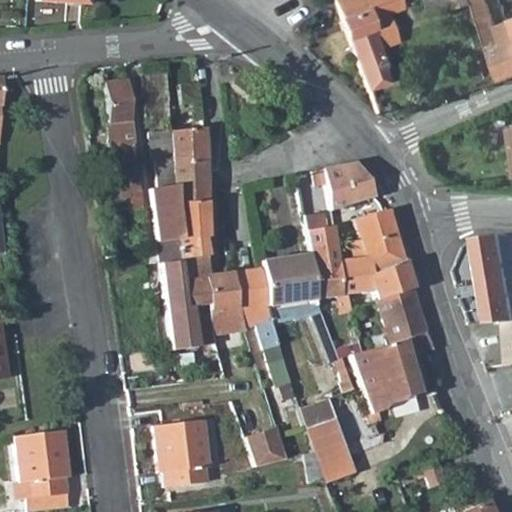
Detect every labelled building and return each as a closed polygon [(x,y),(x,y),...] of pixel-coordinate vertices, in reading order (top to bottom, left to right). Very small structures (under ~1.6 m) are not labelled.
[(380,13),(402,6),(400,0),(333,0),(366,87),(387,80),(379,57),(381,56),(373,34),(385,29),(380,13)] [(429,0),(434,15),(450,10),(473,2),(472,0),(429,0)] [(511,76),(511,25),(511,24),(498,30),(491,10),(487,0),(472,0),(473,2),(476,10),(479,19),(485,37),(489,49),(496,66),(501,81),(508,78),(511,76)] [(453,17),(476,10),(473,2),(450,10),(453,17)] [(122,133),(123,146),(116,147),(121,193),(122,193),(123,199),(129,199),(129,193),(131,194),(131,192),(139,192),(126,81),(102,84),(107,123),(120,122),(122,133)] [(178,100),(173,101),(173,106),(179,106),(198,103),(196,83),(177,86),(178,100)] [(179,106),(181,122),(200,120),(198,103),(179,106)] [(107,123),(108,135),(122,133),(120,122),(107,123)] [(169,132),(171,163),(203,161),(201,129),(175,131),(169,132)] [(174,242),(179,242),(176,204),(171,163),(169,132),(147,134),(150,162),(155,162),(157,189),(149,190),(159,263),(177,261),(174,242)] [(204,204),(203,164),(203,161),(171,163),(176,204),(204,204)] [(322,185),(326,212),(335,210),(371,200),(363,179),(350,161),(341,164),(320,170),(322,185)] [(322,185),(320,170),(308,173),(313,188),(322,185)] [(131,194),(133,209),(141,208),(139,192),(131,192),(131,194)] [(176,204),(179,242),(174,242),(177,261),(203,258),(200,239),(205,238),(204,204),(176,204)] [(385,213),(384,209),(383,208),(365,214),(351,219),(370,289),(370,290),(372,295),(407,284),(385,213)] [(326,212),(330,228),(340,225),(339,223),(335,210),(326,212)] [(330,295),(339,294),(334,262),(329,262),(320,214),(300,217),(307,254),(315,297),(330,295)] [(123,236),(121,215),(102,216),(104,237),(123,236)] [(330,228),(332,247),(345,244),(340,225),(330,228)] [(511,236),(478,240),(491,322),(511,321),(511,236)] [(332,247),(334,262),(351,259),(345,244),(332,247)] [(289,301),(315,297),(307,254),(279,260),(287,291),(288,300),(289,301)] [(177,261),(183,305),(207,302),(211,332),(211,333),(242,328),(236,307),(231,288),(229,275),(206,278),(203,258),(177,261)] [(263,302),(266,313),(269,324),(270,324),(296,319),(290,304),(289,301),(288,300),(287,291),(279,260),(254,265),(255,272),(257,281),(263,302)] [(159,263),(163,294),(165,294),(168,313),(165,313),(171,351),(215,344),(214,342),(211,333),(211,332),(207,302),(183,305),(177,261),(159,263)] [(269,324),(266,313),(263,302),(257,281),(255,272),(229,275),(231,288),(236,307),(242,328),(254,325),(273,386),(288,381),(270,324),(269,324)] [(423,333),(422,331),(407,284),(372,295),(376,306),(383,327),(380,328),(378,323),(374,325),(375,330),(370,331),(354,335),(358,350),(358,352),(393,343),(400,341),(406,339),(415,336),(423,333)] [(370,290),(344,293),(348,310),(365,308),(376,306),(372,295),(370,290)] [(349,313),(348,310),(344,293),(339,294),(330,295),(336,316),(349,313)] [(393,343),(358,352),(358,350),(347,353),(355,376),(369,412),(366,412),(369,417),(377,415),(375,410),(381,408),(386,403),(419,394),(405,354),(429,349),(425,337),(423,333),(415,336),(406,339),(400,341),(393,343)] [(355,376),(347,353),(339,355),(346,372),(352,378),(353,378),(355,376)] [(348,454),(374,444),(368,426),(353,387),(325,398),(326,398),(334,418),(344,442),(348,454)] [(321,400),(311,404),(297,409),(303,427),(334,418),(326,398),(321,400)] [(334,418),(303,427),(310,451),(344,442),(334,418)] [(208,467),(203,421),(152,426),(158,473),(163,472),(164,487),(205,483),(204,468),(208,467)] [(243,438),(253,466),(283,458),(273,428),(243,438)] [(65,478),(61,432),(11,438),(16,483),(8,484),(10,500),(18,499),(19,511),(36,511),(64,509),(63,495),(61,479),(65,478)] [(325,486),(355,473),(348,454),(344,442),(310,451),(325,486)] [(461,448),(464,454),(471,452),(470,449),(469,445),(461,448)] [(325,486),(310,451),(303,453),(308,488),(324,486),(325,486)] [(470,495),(431,511),(430,511),(458,511),(475,504),(470,495)] [(475,504),(458,511),(489,511),(484,500),(475,504)]
